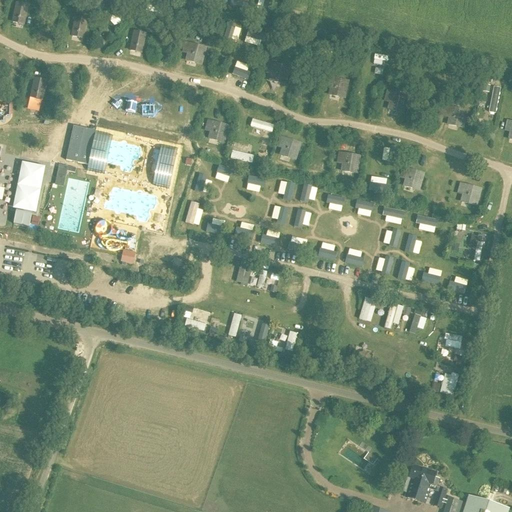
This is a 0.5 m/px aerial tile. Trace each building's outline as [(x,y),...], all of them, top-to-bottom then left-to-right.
[(272,0),(263,0),(261,14),(269,16),(272,0)] [(145,3),(143,12),(162,16),(165,7),(145,3)] [(237,24),(227,21),(223,39),(233,41),(237,24)] [(80,37),(85,28),(81,25),(76,35),(80,37)] [(249,30),(247,39),(268,44),(270,35),(249,30)] [(340,45),(315,39),(313,49),(338,55),(340,45)] [(397,61),(375,56),(373,62),(396,67),(397,61)] [(239,73),(256,77),(257,71),(241,67),(239,73)] [(40,100),(45,101),(49,81),(39,79),(36,95),(41,96),(40,100)] [(502,90),(492,87),(486,112),(496,114),(502,90)] [(393,113),(401,112),(400,104),(392,105),(393,113)] [(9,119),(9,106),(0,105),(0,120),(1,120),(1,118),(9,119)] [(274,125),(253,120),(251,129),(272,133),(274,125)] [(188,127),(182,126),(182,134),(195,135),(196,124),(188,123),(188,127)] [(211,123),(211,142),(232,142),(232,124),(211,123)] [(73,126),(66,160),(88,165),(87,171),(101,174),(101,173),(114,176),(115,176),(128,179),(141,182),(141,183),(155,186),(169,189),(177,149),(164,146),(164,147),(150,143),(150,144),(136,141),(136,142),(122,139),(123,138),(109,135),(109,134),(95,132),(95,131),(73,126)] [(13,140),(16,133),(11,130),(8,138),(13,140)] [(300,162),(306,144),(285,137),(279,155),(300,162)] [(270,164),(275,146),(265,143),(260,161),(270,164)] [(233,151),(231,159),(253,164),(255,155),(233,151)] [(394,176),(400,153),(391,151),(386,174),(394,176)] [(75,173),(76,169),(59,165),(55,186),(64,188),(67,172),(75,173)] [(186,178),(187,165),(177,165),(176,178),(186,178)] [(205,168),(201,184),(208,186),(212,169),(205,168)] [(244,177),(226,172),(225,179),(242,184),(244,177)] [(418,181),(407,180),(406,188),(426,190),(428,173),(419,172),(418,181)] [(267,189),(268,181),(252,177),(250,185),(267,189)] [(465,185),(465,204),(478,204),(478,185),(465,185)] [(280,204),(287,205),(291,188),(284,186),(280,204)] [(207,192),(200,190),(195,209),(202,210),(207,192)] [(302,190),(297,209),(305,211),(309,192),(302,190)] [(317,193),(313,208),(317,209),(322,194),(317,193)] [(346,200),(327,196),(326,203),(344,207),(346,200)] [(135,202),(133,216),(149,219),(151,205),(135,202)] [(374,206),(356,202),(354,210),(372,214),(374,206)] [(159,224),(165,225),(170,205),(164,204),(159,224)] [(280,229),(284,211),(278,209),(274,228),(280,229)] [(404,214),(384,209),(383,215),(403,220),(404,214)] [(169,227),(186,228),(187,221),(179,221),(179,213),(170,212),(169,227)] [(303,216),(296,214),(292,231),(299,232),(303,216)] [(438,221),(418,216),(416,224),(437,229),(438,221)] [(197,221),(195,230),(213,234),(215,226),(197,221)] [(224,226),(222,234),(239,238),(241,230),(224,226)] [(396,248),(400,231),(394,229),(390,247),(396,248)] [(247,231),(245,239),(262,243),(264,236),(247,231)] [(408,233),(404,249),(411,251),(415,234),(408,233)] [(289,250),(307,254),(309,248),(291,244),(289,250)] [(149,265),(157,265),(157,249),(145,249),(145,257),(149,257),(149,265)] [(319,257),(335,261),(337,254),(320,250),(319,257)] [(123,253),(120,264),(133,266),(135,255),(123,253)] [(345,263),(362,267),(364,260),(347,255),(345,263)] [(382,274),(389,275),(393,259),(386,258),(382,274)] [(222,259),(217,279),(224,280),(229,260),(222,259)] [(402,261),(398,276),(405,278),(409,262),(402,261)] [(241,264),(237,283),(245,285),(250,266),(241,264)] [(263,269),(258,288),(266,290),(270,271),(263,269)] [(423,276),(422,282),(441,287),(442,281),(423,276)] [(447,281),(446,287),(465,292),(467,285),(447,281)] [(365,296),(359,321),(369,323),(374,298),(365,296)] [(393,302),(387,327),(396,329),(402,304),(393,302)] [(416,308),(410,331),(418,333),(424,310),(416,308)] [(226,336),(234,338),(239,317),(232,315),(226,336)] [(186,319),(184,327),(204,332),(206,323),(186,319)] [(254,346),(264,348),(269,326),(259,323),(254,346)] [(243,342),(254,345),(258,328),(247,326),(243,342)] [(282,353),(291,355),(297,333),(288,330),(282,353)] [(464,342),(444,337),(442,344),(462,349),(464,342)] [(365,353),(357,351),(351,373),(360,375),(365,353)] [(442,394),(453,397),(458,375),(448,372),(442,394)] [(448,490),(440,488),(437,487),(440,479),(436,478),(437,473),(413,465),(408,479),(410,479),(404,498),(425,504),(430,490),(437,492),(433,506),(442,509),(448,490)] [(507,511),(509,509),(469,497),(463,511),(507,511)] [(460,511),(463,502),(449,498),(444,511),(460,511)]
